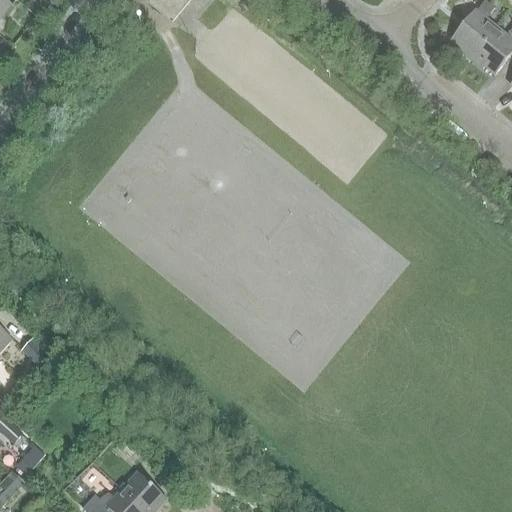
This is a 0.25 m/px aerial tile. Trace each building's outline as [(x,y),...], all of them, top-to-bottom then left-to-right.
[(0,0),(0,20),(11,7),(1,0),(0,0)] [(172,23),(190,0),(150,0),(148,4),(172,23)] [(264,7),(265,7),(256,0),(242,0),(241,2),(258,15),(264,7)] [(41,8),(33,1),(27,9),(26,10),(34,17),(41,8)] [(471,62),(497,30),(486,21),(494,10),(485,2),(476,13),(452,42),(462,51),(460,53),(471,62)] [(511,41),(497,30),(471,62),(482,71),(484,68),(494,77),(511,54),(511,41)] [(3,41),(0,45),(0,52),(6,57),(12,48),(3,41)] [(0,354),(13,341),(0,329),(0,354)] [(42,372),(53,360),(33,340),(21,352),(42,372)] [(21,435),(0,416),(0,435),(11,446),(21,435)] [(122,452),(128,446),(130,444),(120,434),(118,437),(112,443),(122,452)] [(28,477),(46,457),(36,448),(18,469),(28,477)] [(152,457),(140,471),(153,481),(164,468),(152,457)] [(0,509),(23,485),(10,473),(0,483),(0,509)] [(144,511),(157,511),(167,501),(138,474),(122,491),(144,511)] [(144,511),(122,491),(113,501),(107,495),(100,499),(98,501),(93,496),(81,510),(82,511),(144,511)]
